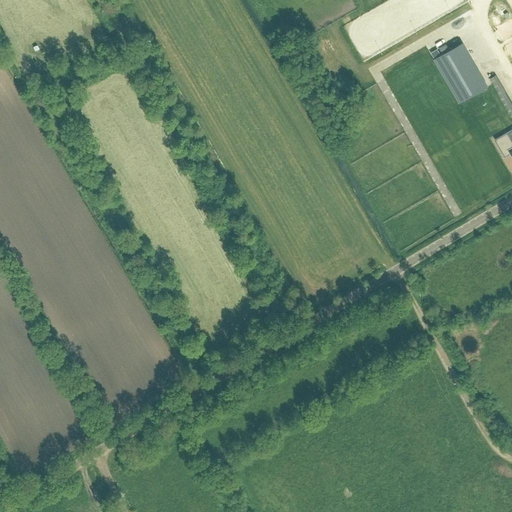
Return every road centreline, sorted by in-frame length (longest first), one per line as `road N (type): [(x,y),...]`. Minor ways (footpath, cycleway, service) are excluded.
road 1 (unclassified): [(0,510),(511,200)]
road 2 (track): [(45,93),(201,386)]
road 3 (track): [(383,257),(490,444),(511,459)]
